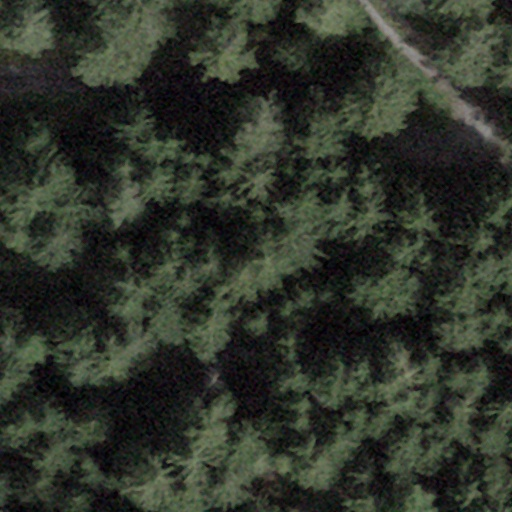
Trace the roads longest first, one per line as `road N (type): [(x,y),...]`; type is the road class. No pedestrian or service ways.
road 1 (track): [(0,85),(292,91),(429,149),(461,146),(479,130)]
road 2 (track): [(372,0),(511,162)]
